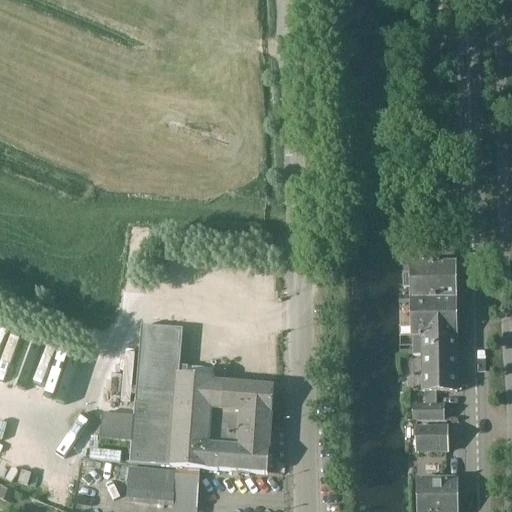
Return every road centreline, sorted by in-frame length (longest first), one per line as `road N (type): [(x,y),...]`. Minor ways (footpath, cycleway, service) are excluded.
road 1 (unclassified): [(301,511),(286,0)]
road 2 (secondary): [(479,511),(468,0)]
road 3 (track): [(135,319),(139,248),(156,237),(292,247)]
road 4 (track): [(0,300),(113,351)]
